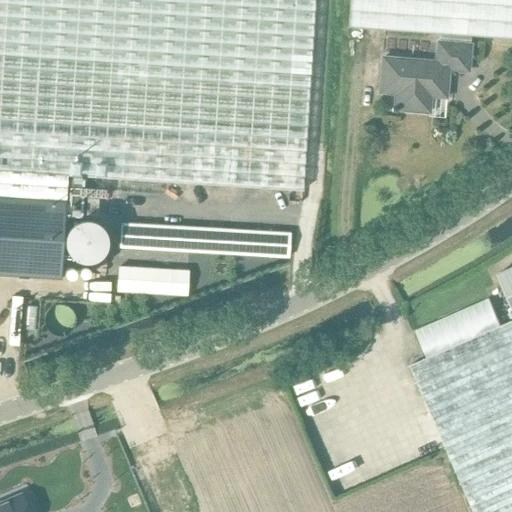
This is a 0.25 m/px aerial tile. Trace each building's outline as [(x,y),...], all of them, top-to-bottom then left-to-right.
[(0,0),(0,275),(61,280),(68,175),(303,191),(315,0),(0,0)] [(511,0),(350,0),(348,28),(439,34),(438,43),(437,63),(384,58),(383,58),(381,92),(396,94),(395,109),(429,112),(430,96),(446,98),(448,70),(468,71),(470,46),(472,36),(511,39),(511,0)] [(110,233),(110,232),(109,224),(107,220),(104,217),(97,213),(90,211),(82,213),(75,217),(70,223),(68,231),(70,239),(71,242),(74,246),(79,251),(84,252),(88,253),(95,252),(99,251),(103,249),(106,245),(108,242),(110,238),(110,233)] [(120,247),(176,251),(178,226),(122,222),(120,247)] [(176,251),(232,254),(234,229),(178,226),(176,251)] [(234,229),(232,254),(288,257),(289,232),(234,229)] [(117,291),(186,295),(187,270),(119,266),(117,291)] [(28,511),(21,494),(0,503),(0,511),(28,511)]
